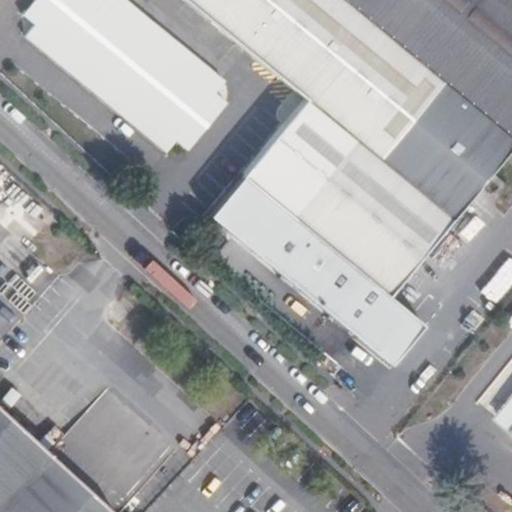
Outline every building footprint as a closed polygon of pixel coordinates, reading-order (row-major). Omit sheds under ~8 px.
[(39,0),(27,16),(39,26),(29,37),(171,154),(180,142),(192,151),(230,104),(219,95),(228,83),(125,0),(39,0)] [(408,53),(342,0),(186,0),(308,99),(345,130),(408,53)] [(342,0),(408,53),(452,0),(342,0)] [(511,0),(452,0),(408,53),(446,83),(511,136),(511,0)] [(446,83),(408,53),(345,130),(383,160),(446,83)] [(388,297),(511,148),(511,136),(446,83),(383,160),(345,130),(280,208),(388,297)] [(345,130),(308,99),(244,179),(280,208),(345,130)] [(280,208),(244,179),(212,219),(394,369),(427,328),(388,297),(280,208)] [(0,511),(107,511),(0,418),(0,511)]
